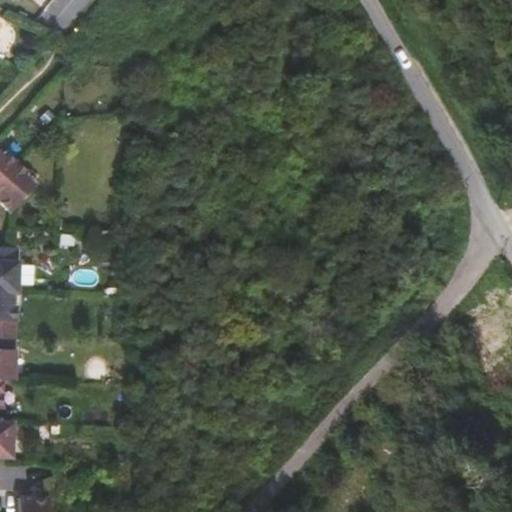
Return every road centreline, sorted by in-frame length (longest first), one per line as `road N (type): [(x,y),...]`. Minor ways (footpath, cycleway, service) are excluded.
road 1 (unclassified): [(489,196),(485,243),(449,293),(252,511)]
road 2 (unclassified): [(381,0),(489,196)]
